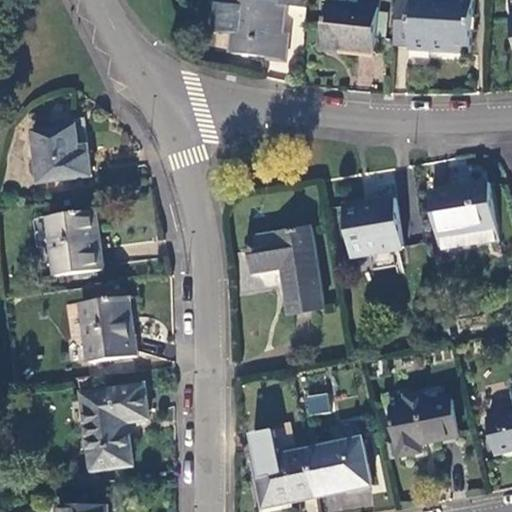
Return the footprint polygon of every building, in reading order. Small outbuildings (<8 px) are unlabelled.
[(284,5),(308,7),(308,0),(239,0),(239,9),(221,6),(218,33),(236,35),(235,55),(273,59),(275,36),(281,37),(284,5)] [(376,52),(377,42),(379,13),(380,0),(363,0),(364,1),(363,7),(330,5),(326,47),(376,52)] [(472,54),(475,0),(413,0),(410,50),(472,54)] [(389,14),(379,13),(377,42),(386,43),(389,14)] [(289,38),(281,37),(275,36),(273,59),(288,61),(289,38)] [(41,183),(94,176),(90,156),(80,156),(77,128),(33,133),(41,183)] [(492,186),(433,194),(440,239),(499,229),(492,186)] [(398,199),(347,207),(355,256),(406,248),(398,199)] [(93,213),(50,220),(58,277),(105,271),(101,244),(98,244),(93,213)] [(326,309),(313,229),(249,239),(255,274),(289,269),(292,286),(286,287),(292,315),(326,309)] [(90,364),(138,357),(134,330),(130,330),(126,298),(82,304),(90,364)] [(145,387),(83,395),(93,471),(134,466),(129,424),(150,420),(145,387)] [(306,414),(329,413),(328,394),(305,395),(306,414)] [(460,436),(454,400),(428,405),(427,395),(409,398),(411,408),(393,412),(401,458),(423,455),(422,444),(460,436)] [(511,414),(490,420),(499,455),(511,452),(511,414)] [(337,431),(339,446),(364,441),(361,426),(337,431)] [(339,446),(310,451),(319,498),(374,486),(365,441),(364,441),(339,446)] [(265,509),(319,498),(310,451),(256,462),(265,509)]
